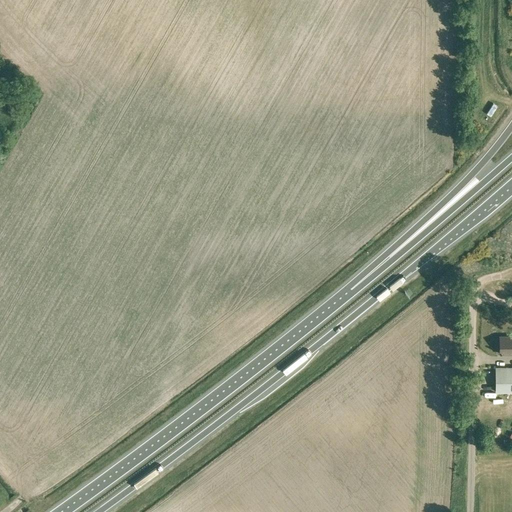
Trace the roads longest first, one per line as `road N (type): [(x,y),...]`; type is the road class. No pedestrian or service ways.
road 1 (trunk): [(97,511),(511,183)]
road 2 (trunk): [(424,231),(64,511)]
road 3 (unclassified): [(469,511),(472,371)]
road 4 (trunk): [(511,126),(424,231)]
